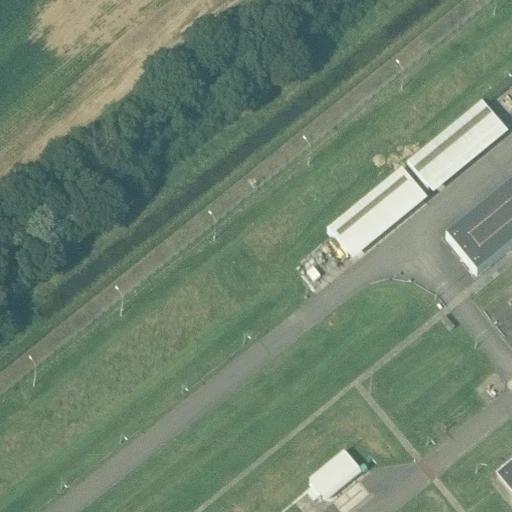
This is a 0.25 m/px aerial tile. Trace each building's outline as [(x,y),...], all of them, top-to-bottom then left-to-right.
[(479,104),(400,162),(425,197),(505,138),(479,104)] [(398,169),(320,231),(348,266),(427,205),(398,169)] [(511,249),(511,185),(445,240),(476,278),(511,249)] [(310,483),(324,500),(358,472),(344,455),(310,483)] [(511,462),(495,477),(511,498),(511,462)]
